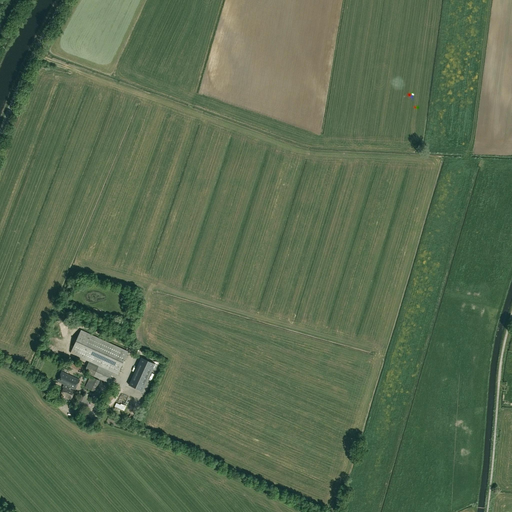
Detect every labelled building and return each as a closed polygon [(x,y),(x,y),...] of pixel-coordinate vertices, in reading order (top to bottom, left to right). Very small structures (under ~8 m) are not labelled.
[(66,328),(66,324),(59,325),(59,320),(54,321),(54,329),(66,328)] [(81,330),(70,353),(89,361),(86,368),(72,361),(70,366),(84,373),(85,372),(94,376),(108,383),(113,372),(117,374),(128,351),(81,330)] [(142,391),(155,364),(141,357),(129,385),(142,391)] [(63,386),(68,388),(69,387),(75,390),(80,380),(61,372),(57,381),(64,384),(63,386)] [(85,387),(94,391),(99,381),(90,377),(85,387)] [(68,388),(63,386),(63,387),(64,387),(61,394),(68,397),(67,398),(70,399),(74,391),(68,388)] [(81,394),(75,407),(83,410),(84,408),(86,408),(90,399),(81,394)]
